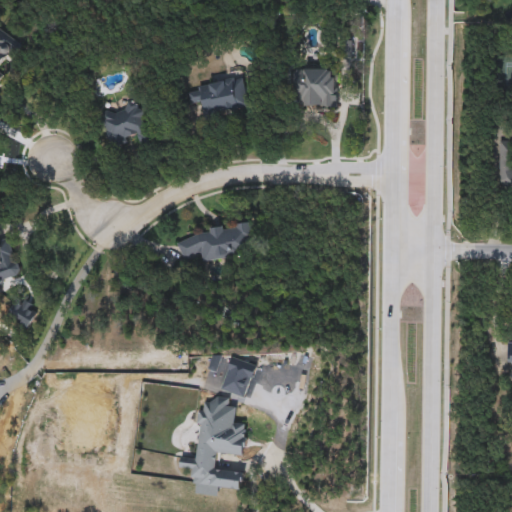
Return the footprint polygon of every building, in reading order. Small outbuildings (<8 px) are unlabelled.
[(0,27),(19,43),(0,68),(0,71),(3,74),(0,77),(0,27)] [(450,34),(426,34),(426,45),(450,45),(450,34)] [(511,61),(511,85),(495,85),(495,61),(511,61)] [(297,69),(335,69),(335,107),(297,107),(297,69)] [(243,78),(249,108),(202,118),(196,87),(243,78)] [(146,112),(124,153),(107,144),(112,136),(96,128),(105,110),(119,117),(127,101),(146,112)] [(499,144),(511,145),(511,169),(511,189),(511,194),(497,194),(499,144)] [(256,253),(205,261),(204,255),(181,259),(177,236),(251,224),(256,253)] [(0,262),(4,261),(0,244),(11,242),(20,276),(0,280),(0,285),(2,294),(0,294),(0,262)] [(197,459),(202,403),(214,404),(214,397),(229,398),(228,408),(236,408),(235,424),(247,425),(244,456),(219,454),(217,470),(245,473),(243,490),(191,485),(192,470),(180,469),(181,458),(197,459)]
